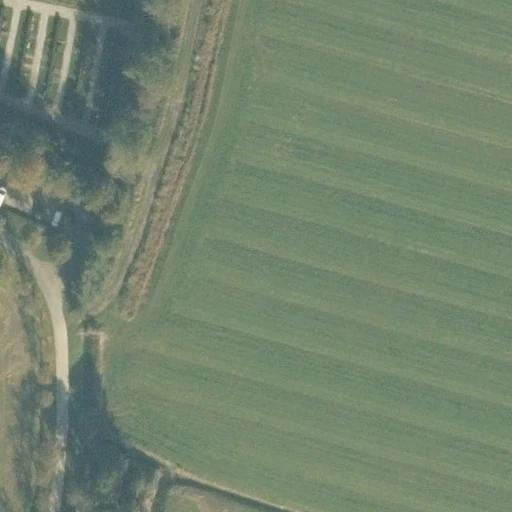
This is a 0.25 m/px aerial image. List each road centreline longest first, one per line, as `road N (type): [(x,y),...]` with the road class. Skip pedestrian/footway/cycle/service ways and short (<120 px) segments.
road 1 (track): [(197,0),(160,158),(117,283),(99,309),(59,324)]
road 2 (unclassified): [(52,511),(59,324),(37,271),(0,237)]
